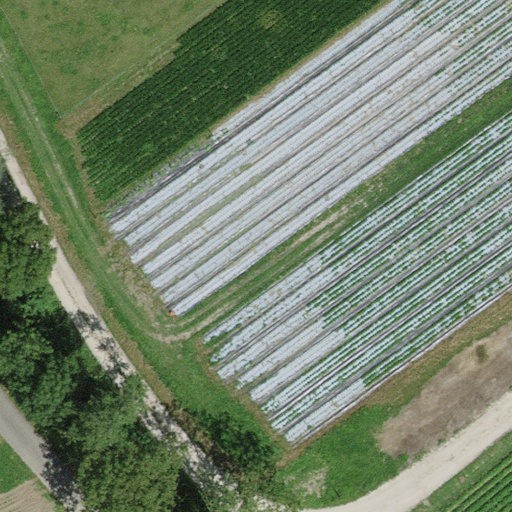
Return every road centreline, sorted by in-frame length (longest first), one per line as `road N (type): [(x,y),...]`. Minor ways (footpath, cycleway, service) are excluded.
road 1 (track): [(253,511),(228,500),(113,359),(0,153)]
road 2 (track): [(511,413),(371,511)]
